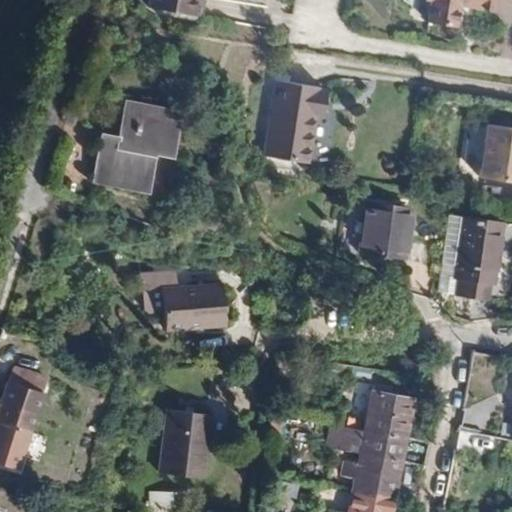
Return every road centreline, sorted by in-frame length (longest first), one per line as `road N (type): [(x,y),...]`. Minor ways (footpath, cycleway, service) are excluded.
road 1 (residential): [(89,25),(0,291)]
road 2 (residential): [(511,346),(370,333),(276,345)]
